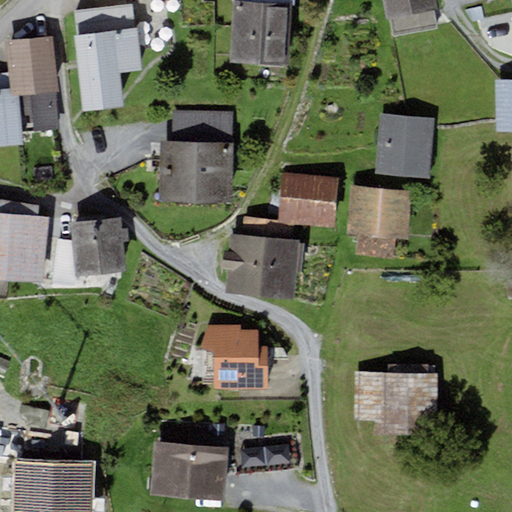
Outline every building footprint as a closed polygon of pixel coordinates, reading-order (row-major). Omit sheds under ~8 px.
[(385,0),(393,36),(438,27),(432,0),(385,0)] [(290,9),(234,5),(230,63),(286,67),(290,9)] [(134,6),(74,11),(83,110),(122,107),(119,73),(140,71),(134,6)] [(52,40),(9,44),(13,93),(16,93),(32,92),(35,130),(59,128),(52,40)] [(0,77),(0,142),(21,141),(16,93),(13,93),(4,94),(3,78),(0,77)] [(511,80),(494,80),(494,129),(511,129),(511,80)] [(174,146),(165,146),(163,199),(229,201),(231,113),(174,112),(174,146)] [(435,124),(384,118),(378,176),(429,181),(435,124)] [(337,180),(284,176),(281,218),(333,223),(337,180)] [(411,194),(350,190),(347,238),(360,239),(358,257),(393,260),(394,244),(407,245),(411,194)] [(50,218),(0,213),(0,277),(44,282),(50,218)] [(243,235),(234,234),(227,286),(293,295),(300,242),(290,241),(292,224),(245,219),(243,235)] [(120,221),(74,224),(77,274),(123,271),(120,221)] [(238,329),(211,329),(203,346),(216,351),(216,388),(263,388),(263,347),(256,347),(256,333),(238,333),(238,329)] [(435,374),(357,374),(357,420),(383,420),(383,434),(434,434),(435,374)] [(228,451),(155,444),(151,494),(223,501),(228,451)] [(291,461),(290,446),(241,449),(242,464),(291,461)]
